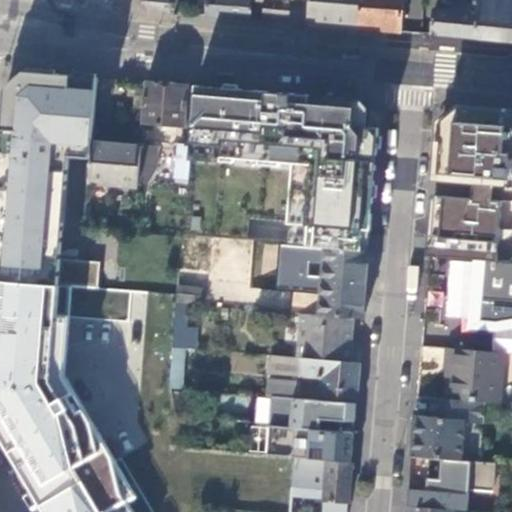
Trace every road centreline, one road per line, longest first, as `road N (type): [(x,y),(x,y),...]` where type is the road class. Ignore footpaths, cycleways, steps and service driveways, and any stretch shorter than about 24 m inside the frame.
road 1 (residential): [(410,72),(376,511)]
road 2 (secondary): [(57,25),(141,45),(410,72)]
road 3 (unknown): [(398,245),(198,239),(188,213),(193,162)]
